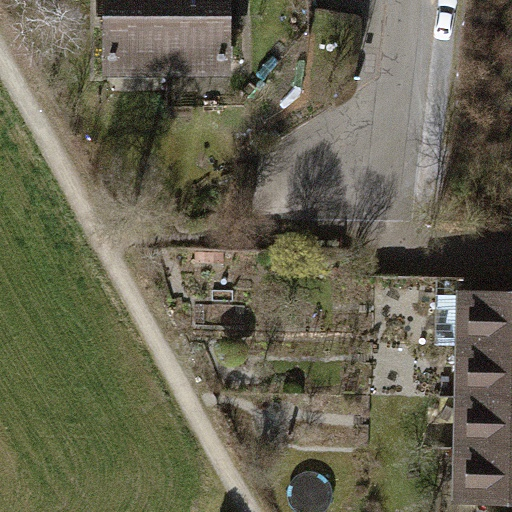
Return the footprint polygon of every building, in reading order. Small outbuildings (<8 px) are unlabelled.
[(159,86),(157,0),(94,0),(96,87),(159,86)] [(221,85),(219,0),(157,0),(159,86),(221,85)] [(239,0),(238,67),(302,69),(304,0),(239,0)] [(511,302),(475,301),(474,367),(511,368),(511,302)] [(511,368),(474,367),(472,433),(511,434),(511,368)] [(511,434),(472,433),(471,499),(511,499),(511,434)] [(511,511),(511,499),(471,499),(470,511),(511,511)]
